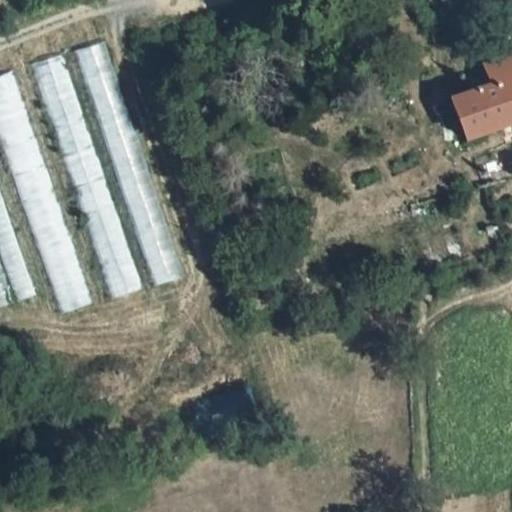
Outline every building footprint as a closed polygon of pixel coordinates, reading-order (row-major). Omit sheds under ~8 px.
[(77,47),(149,285),(179,276),(107,38),(77,47)] [(33,61),(107,297),(139,287),(64,51),(33,61)] [(511,53),(485,64),(493,85),(452,101),(466,140),(511,123),(511,53)] [(0,73),(0,132),(50,313),(82,305),(17,69),(0,73)] [(0,304),(29,297),(0,194),(0,304)]
